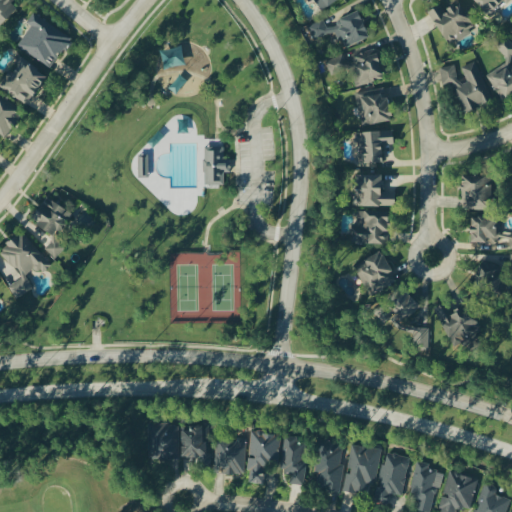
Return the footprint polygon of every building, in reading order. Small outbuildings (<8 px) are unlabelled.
[(0,0),(0,27),(21,5),(15,0),(0,0)] [(311,0),(315,0),(324,11),(337,0),(309,0),(311,1),(311,0)] [(442,4),(431,11),(451,43),(478,26),(461,0),(446,11),(442,4)] [(476,0),(491,16),(509,0),(476,0)] [(374,36),(363,10),(327,25),(324,19),(309,25),(315,39),(337,30),(345,48),(374,36)] [(32,25),(19,46),(53,68),(73,37),(35,12),(28,22),(32,25)] [(503,99),(511,94),(511,39),(511,37),(498,45),(508,62),(488,74),(503,99)] [(384,82),(383,51),(356,51),(356,82),(384,82)] [(350,68),(344,54),(326,60),(332,75),(350,68)] [(29,104),(49,74),(21,55),(1,85),(29,104)] [(440,70),(447,84),(451,82),(465,113),(494,100),(476,61),(463,67),(469,80),(463,83),(454,63),(440,70)] [(396,119),(393,96),(387,96),(386,88),(358,92),(362,124),(396,119)] [(0,134),(0,135),(6,127),(11,131),(26,112),(0,92),(0,134)] [(396,130),(357,131),(358,162),(386,162),(386,144),(397,144),(396,130)] [(226,146),(206,146),(206,184),(226,184),(226,172),(232,172),(232,158),(226,158),(226,146)] [(150,154),(140,154),(140,177),(150,177),(150,154)] [(398,206),(398,192),(386,192),(386,173),(359,173),(359,206),(398,206)] [(493,209),(494,175),(468,174),(467,209),(493,209)] [(72,208),(47,197),(35,222),(61,234),(72,208)] [(392,243),(392,212),(358,212),(358,227),(352,227),(352,242),(392,243)] [(501,215),(475,215),(474,243),(501,243),(501,215)] [(35,287),(29,277),(48,265),(28,231),(3,247),(22,278),(10,286),(17,298),(35,287)] [(66,247),(56,237),(46,247),(56,258),(66,247)] [(376,288),(398,275),(383,249),(356,266),(368,286),(373,283),(376,288)] [(477,280),(504,289),(510,271),(483,262),(477,280)] [(392,322),(427,339),(431,330),(412,320),(422,301),(407,293),(392,322)] [(438,306),(448,335),(460,331),(462,338),(483,331),(474,305),(454,312),(450,302),(438,306)] [(181,423),(150,422),(150,459),(180,459),(181,423)] [(212,425),(195,424),(195,430),(185,429),(184,457),(211,458),(212,425)] [(251,456),(250,455),(249,468),(252,468),(251,482),(265,483),(267,465),(280,466),(282,433),(253,430),(251,456)] [(308,441),(299,440),(300,437),(287,435),(282,470),(294,471),(293,483),(305,484),(309,459),(305,459),(308,441)] [(219,440),(218,471),(247,472),(248,437),(239,437),(239,440),(219,440)] [(340,490),(347,451),(334,448),(334,446),(323,444),(316,486),(340,490)] [(348,470),(345,490),(374,495),(381,449),(354,444),(349,470),(348,470)] [(411,456),(386,452),(378,499),(390,501),(392,493),(404,495),(411,456)] [(441,471),(431,468),(432,464),(419,461),(409,499),(420,502),(418,508),(430,511),(441,471)] [(456,511),(458,506),(472,509),(480,478),(451,471),(440,511),(456,511)] [(507,511),(511,499),(497,494),(500,487),(486,482),(475,511),(507,511)]
